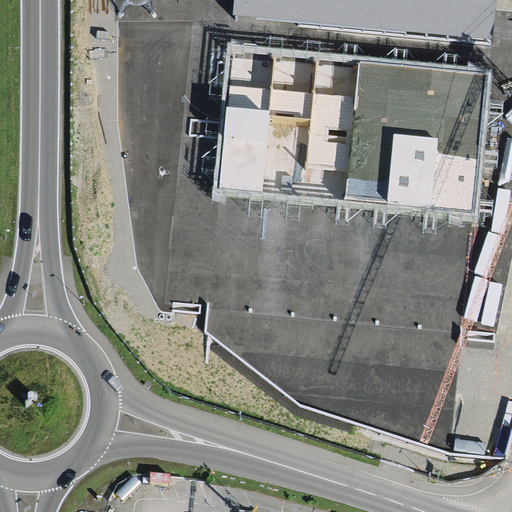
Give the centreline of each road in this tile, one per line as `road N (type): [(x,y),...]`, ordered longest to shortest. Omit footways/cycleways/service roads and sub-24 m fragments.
road 1 (tertiary): [(422,511),(197,438),(97,420)]
road 2 (primary): [(36,0),(39,205)]
road 3 (primary): [(77,348),(56,297),(39,205)]
road 4 (primary): [(39,205),(4,331)]
